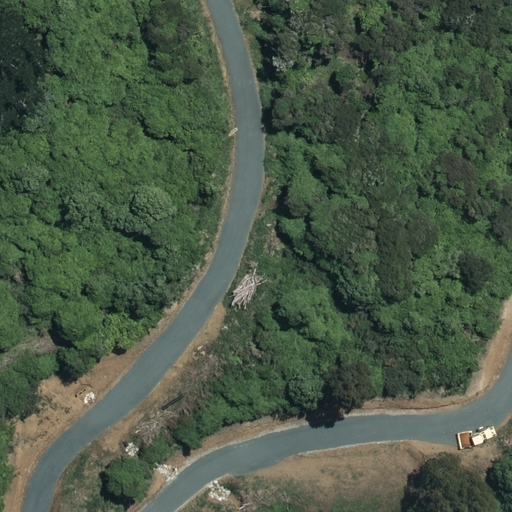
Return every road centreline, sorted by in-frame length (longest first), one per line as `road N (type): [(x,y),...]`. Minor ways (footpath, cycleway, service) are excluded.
road 1 (track): [(32,511),(55,444),(188,350),(237,268),(247,195),(245,91),(216,0)]
road 2 (track): [(511,392),(506,404),(469,422),(411,436),(365,431),(213,470),(175,511)]
